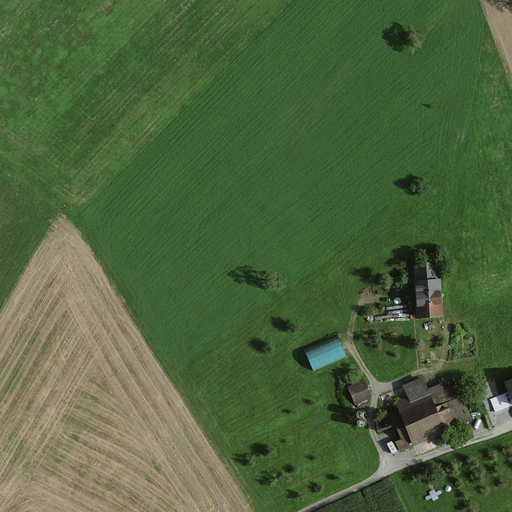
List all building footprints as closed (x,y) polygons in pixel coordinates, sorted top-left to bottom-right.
[(443,317),(441,279),(438,279),(437,262),(414,263),(418,318),(443,317)] [(305,351),(313,371),(346,357),(338,337),(305,351)] [(405,427),(412,444),(472,421),(455,378),(426,389),(422,377),(402,385),(407,397),(394,402),(397,410),(374,419),(379,430),(393,424),(396,431),(405,427)] [(365,380),(348,387),(355,404),(372,397),(365,380)] [(505,394),(490,399),(495,412),(509,406),(505,394)]
